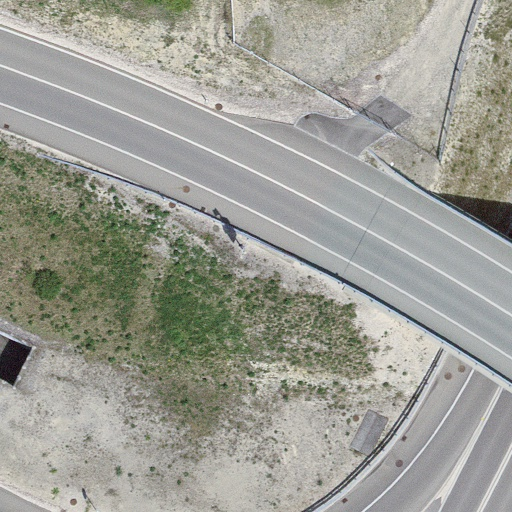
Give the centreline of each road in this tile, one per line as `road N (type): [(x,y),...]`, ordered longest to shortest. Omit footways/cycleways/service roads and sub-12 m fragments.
road 1 (trunk): [(511,317),(372,232),(197,144),(0,65)]
road 2 (trunk): [(511,327),(477,395),(381,511)]
